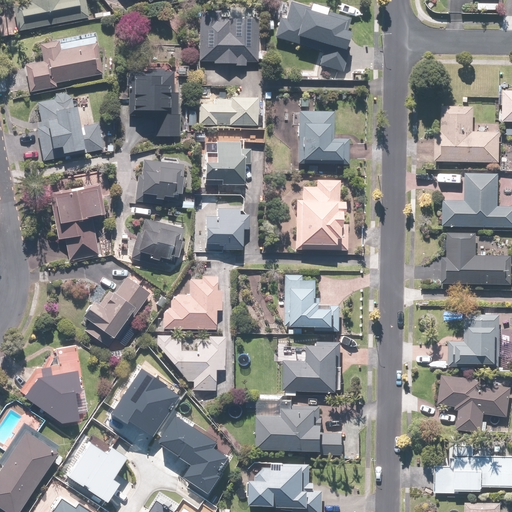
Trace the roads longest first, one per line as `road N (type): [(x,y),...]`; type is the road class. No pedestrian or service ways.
road 1 (residential): [(396,38),(385,511)]
road 2 (unknown): [(390,293),(511,296)]
